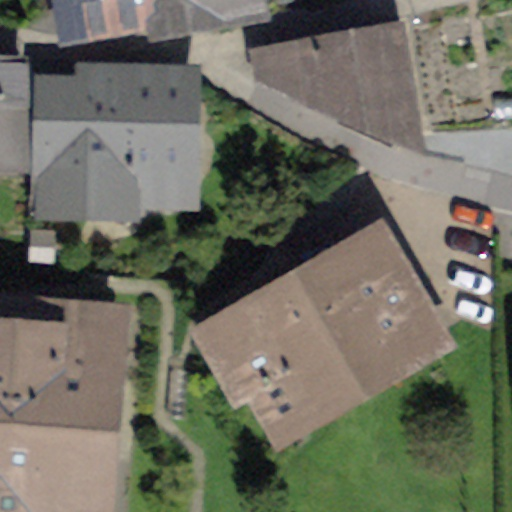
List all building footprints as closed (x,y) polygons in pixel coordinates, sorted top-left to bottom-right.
[(65,0),(71,35),(111,29),(112,32),(154,26),(150,0),(65,0)] [(150,0),(154,26),(259,7),(257,0),(150,0)] [(403,31),(255,56),(259,79),(397,138),(420,135),(403,31)] [(0,66),(0,148),(26,150),(22,69),(0,66)] [(178,194),(180,80),(87,78),(87,92),(44,92),(42,211),(134,212),(134,193),(178,194)] [(277,303),(267,286),(229,308),(238,326),(230,330),(284,423),(429,339),(376,246),(277,303)] [(0,511),(86,511),(100,331),(0,322),(0,511)]
